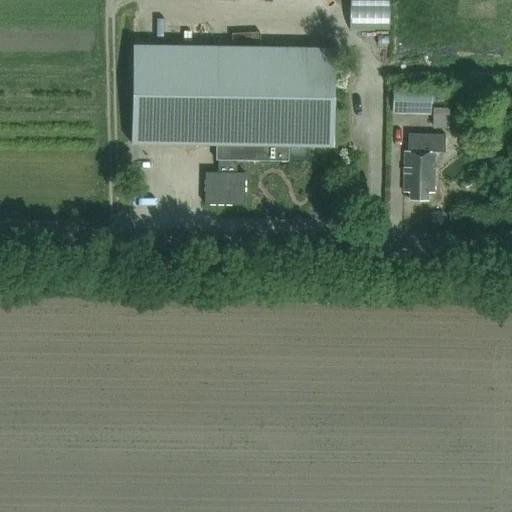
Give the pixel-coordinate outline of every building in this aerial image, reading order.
[(133,46),(131,144),(217,145),(217,161),(218,161),(218,173),(205,173),(204,205),(245,205),(245,173),(236,173),(237,161),(288,162),(288,147),(333,148),(335,49),(133,46)] [(392,86),(391,115),(429,116),(430,88),(392,86)] [(432,129),(448,129),(448,109),(432,109),(432,129)] [(406,151),(404,193),(411,193),(411,200),(427,200),(427,193),(433,194),(435,152),(445,153),(445,134),(409,134),(408,151),(406,151)] [(456,173),(465,188),(481,178),(472,163),(456,173)]
